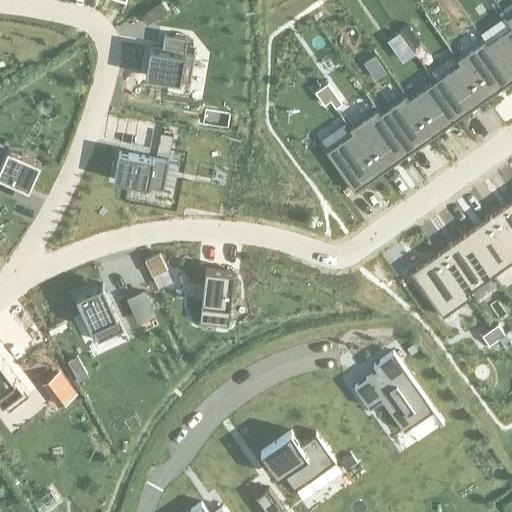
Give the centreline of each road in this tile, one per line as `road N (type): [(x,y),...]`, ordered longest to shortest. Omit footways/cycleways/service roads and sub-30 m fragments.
road 1 (residential): [(511,138),(365,240),(325,248),(176,230),(116,237),(24,271)]
road 2 (residential): [(24,271),(89,142),(102,51),(65,13),(0,2)]
road 3 (residential): [(324,355),(262,373),(196,415),(172,442),(141,511)]
